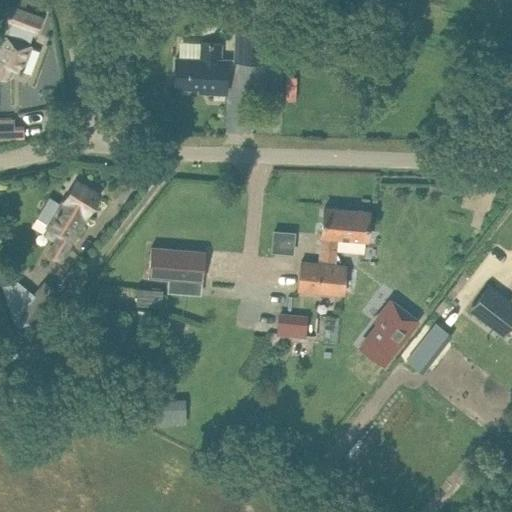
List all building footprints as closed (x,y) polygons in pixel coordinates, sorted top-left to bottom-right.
[(3,38),(0,37),(0,75),(5,78),(9,66),(18,69),(18,71),(20,72),(21,70),(20,70),(21,69),(30,45),(28,44),(33,32),(35,33),(41,18),(6,5),(0,20),(11,25),(7,35),(4,34),(3,38)] [(234,60),(267,61),(269,29),(235,27),(234,60)] [(220,59),(221,43),(201,42),(200,58),(176,57),(174,88),(210,89),(210,93),(226,94),(227,59),(220,59)] [(0,140),(15,139),(14,118),(0,118),(0,140)] [(48,253),(60,260),(66,250),(87,215),(86,214),(99,193),(76,178),(61,203),(48,196),(35,217),(48,225),(47,227),(59,234),(54,243),(48,253)] [(324,207),(319,262),(331,264),(332,263),(335,263),(338,238),(366,241),(369,211),(324,207)] [(296,251),(297,229),(275,228),(274,249),(296,251)] [(206,250),(151,246),(149,275),(203,280),(206,250)] [(300,261),(298,290),(344,294),(347,264),(335,263),(332,263),(331,264),(319,262),(300,261)] [(56,283),(54,286),(58,289),(75,270),(70,265),(55,282),(56,283)] [(481,292),(489,284),(470,267),(463,276),(481,292)] [(45,280),(34,293),(10,273),(1,283),(16,328),(29,324),(57,291),(45,280)] [(471,309),(503,333),(511,321),(511,304),(489,286),(471,309)] [(82,332),(97,347),(122,322),(107,307),(82,332)] [(278,311),(276,333),(305,336),(307,314),(278,311)] [(370,337),(353,359),(375,376),(409,331),(384,312),(367,334),(370,337)] [(157,373),(166,378),(181,345),(172,340),(157,373)] [(60,353),(75,381),(93,371),(78,343),(60,353)] [(0,419),(11,417),(0,384),(0,419)] [(151,397),(152,423),(188,422),(187,396),(151,397)]
